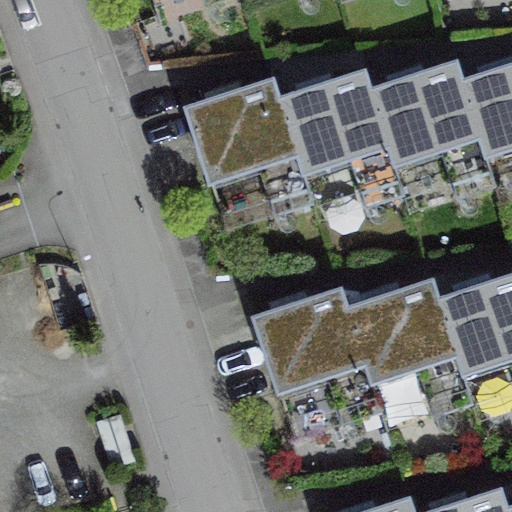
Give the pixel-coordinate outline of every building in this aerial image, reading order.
[(384,156),(390,172),(478,144),(461,90),(455,72),(366,101),(384,156)] [(478,144),(486,167),(511,158),(511,73),(461,90),(478,144)] [(293,162),(300,183),(384,156),(366,101),(360,82),(275,109),(293,162)] [(269,88),(184,116),(208,189),(293,162),(275,109),(269,88)] [(462,362),(467,379),(511,364),(511,282),(443,305),(462,362)] [(363,369),(370,392),(462,362),(443,305),(436,284),(345,313),(363,369)] [(339,297),(253,324),(277,396),(363,369),(345,313),(339,297)] [(125,416),(102,422),(114,468),(137,462),(125,416)] [(503,511),(498,495),(446,511),(503,511)]
